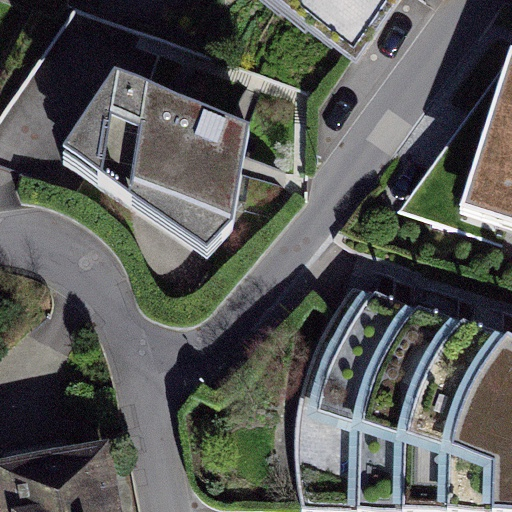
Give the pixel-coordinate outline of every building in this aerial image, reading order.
[(369,0),(256,0),(331,53),(369,0)] [(281,104),(105,39),(29,144),(224,277),(256,240),(281,104)] [(511,95),(490,157),(511,164),(511,95)] [(298,466),(302,508),(358,510),(362,443),(380,381),(399,342),(420,313),(353,293),(329,333),(302,410),(298,466)] [(468,327),(420,313),(399,342),(380,381),(362,443),(358,510),(397,511),(409,511),(409,461),(420,411),(442,362),(468,327)] [(509,340),(468,327),(442,362),(420,411),(409,461),(409,511),(454,511),(456,452),(465,417),(485,373),(509,340)] [(511,340),(509,340),(485,373),(465,417),(456,452),(454,511),(501,511),(502,475),(510,428),(511,420),(511,340)] [(511,511),(511,420),(510,428),(502,475),(501,511),(511,511)] [(114,511),(99,440),(0,461),(0,480),(6,511),(114,511)]
